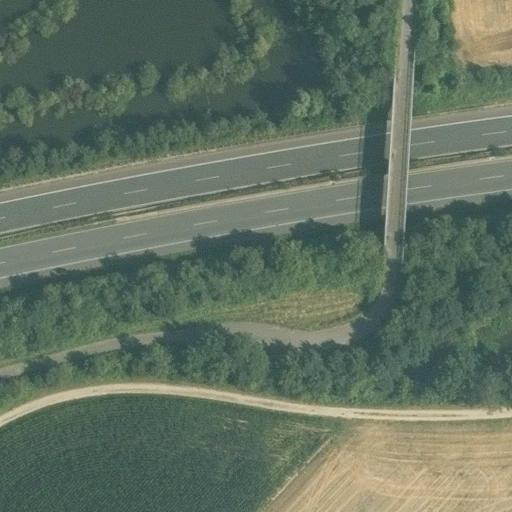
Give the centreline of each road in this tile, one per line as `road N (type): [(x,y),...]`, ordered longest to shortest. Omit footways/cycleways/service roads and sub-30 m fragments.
road 1 (track): [(0,378),(220,336),(331,344),(379,318),(394,287),(400,233),(412,0)]
road 2 (track): [(0,438),(50,414),(150,394),(361,426),(511,426)]
road 3 (motorway): [(511,146),(150,200),(0,235)]
road 4 (motorway): [(0,265),(107,240),(511,177)]
